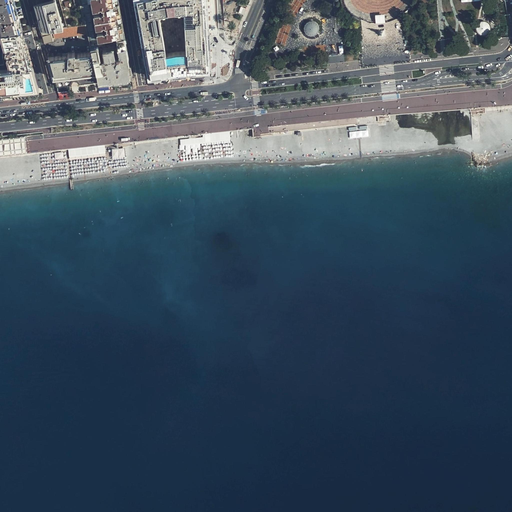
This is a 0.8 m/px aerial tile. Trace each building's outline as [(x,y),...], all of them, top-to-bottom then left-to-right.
[(0,0),(0,11),(14,7),(12,0),(0,0)] [(84,18),(79,0),(33,0),(39,19),(41,29),(49,27),(84,18)] [(117,0),(79,0),(84,18),(87,33),(92,52),(99,82),(109,80),(113,80),(127,78),(130,75),(127,53),(118,1),(117,0)] [(133,0),(143,58),(144,66),(148,65),(150,76),(179,72),(209,69),(206,13),(204,0),(133,0)] [(17,17),(14,7),(0,11),(0,34),(21,31),(17,17)] [(49,27),(51,34),(53,33),(55,38),(87,33),(84,18),(49,27)] [(304,31),(306,34),(307,35),(309,36),(311,37),(313,37),(315,36),(317,35),(318,33),(319,31),(319,29),(319,27),(317,25),(315,23),(313,22),(311,22),(308,23),(306,24),(305,26),(304,29),(304,31)] [(41,29),(40,30),(44,43),(53,41),(51,34),(49,27),(41,29)] [(38,92),(21,31),(0,34),(0,95),(5,95),(38,92)] [(54,77),(56,85),(57,87),(58,92),(70,91),(69,86),(72,79),(75,79),(77,79),(80,83),(80,84),(99,82),(92,52),(75,54),(75,52),(69,53),(69,55),(48,57),(53,77),(54,77)] [(0,157),(28,154),(26,139),(26,137),(26,135),(2,138),(0,137),(0,157)]
